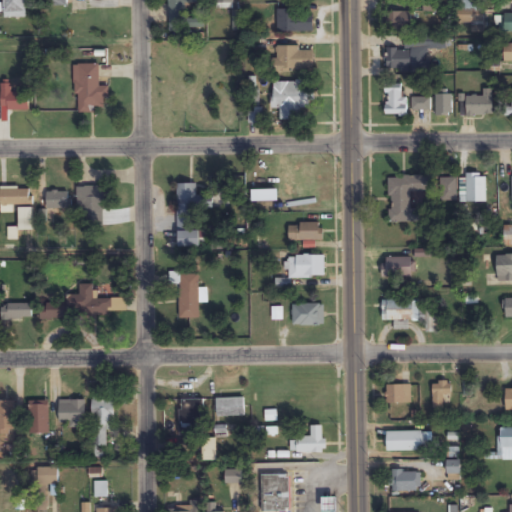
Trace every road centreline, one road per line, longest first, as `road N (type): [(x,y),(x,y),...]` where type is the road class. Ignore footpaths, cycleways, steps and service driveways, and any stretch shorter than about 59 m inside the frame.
road 1 (primary): [(357,511),(347,0)]
road 2 (residential): [(511,350),(0,359)]
road 3 (residential): [(511,145),(0,153)]
road 4 (residential): [(147,511),(143,0)]
